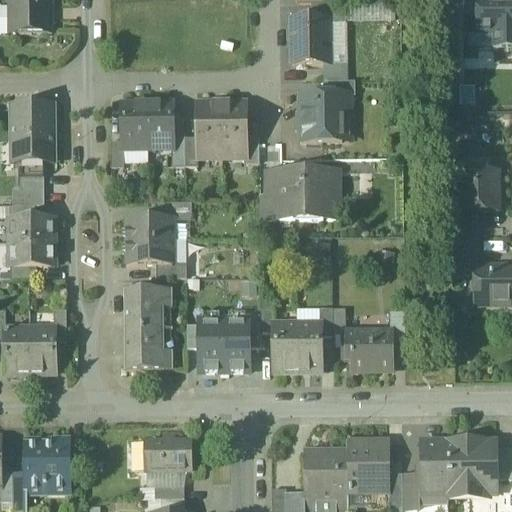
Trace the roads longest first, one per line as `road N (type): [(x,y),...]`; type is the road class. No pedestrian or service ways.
road 1 (residential): [(90,413),(88,84)]
road 2 (residential): [(256,411),(511,408)]
road 3 (residential): [(88,84),(270,84)]
road 4 (residential): [(90,413),(256,411)]
